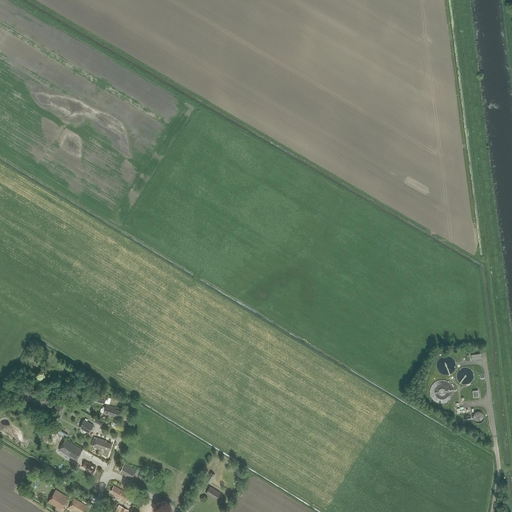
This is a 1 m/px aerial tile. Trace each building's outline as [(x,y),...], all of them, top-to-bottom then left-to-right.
[(94,401),(104,403),(106,396),(96,393),(94,401)] [(63,403),(57,416),(60,417),(66,404),(63,403)] [(461,411),(460,409),(463,409),(463,407),(460,408),(460,403),(455,404),(456,409),(457,409),(457,414),(460,414),(460,412),(462,412),(462,411),(461,411)] [(106,405),(103,414),(109,415),(109,414),(113,415),(113,414),(118,416),(119,410),(113,409),(113,408),(106,405)] [(94,425),(84,420),(79,428),(89,434),(94,425)] [(66,438),(68,434),(66,433),(53,426),(51,430),(64,437),(66,438)] [(109,451),(111,444),(104,442),(105,440),(96,437),(96,438),(93,438),(91,446),(102,450),(102,449),(109,451)] [(65,440),(59,450),(76,461),(82,451),(65,440)] [(92,473),(96,468),(85,461),(82,466),(86,468),(85,469),(92,473)] [(124,463),(120,472),(126,475),(125,477),(131,480),(135,474),(145,479),(148,474),(140,470),(139,471),(137,470),(136,470),(124,463)] [(215,475),(210,472),(205,481),(209,483),(215,475)] [(126,502),(130,494),(114,486),(111,492),(112,492),(111,494),(123,500),(123,501),(126,502)] [(216,499),(219,493),(210,487),(206,493),(216,499)] [(61,510),(69,498),(56,489),(48,501),(61,510)] [(84,511),(88,507),(74,499),(69,508),(76,511),(84,511)]
